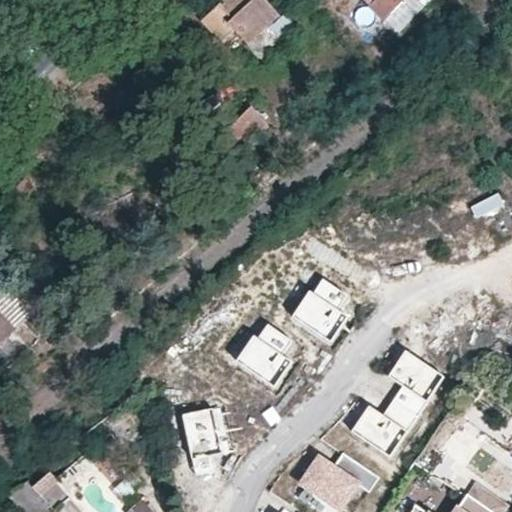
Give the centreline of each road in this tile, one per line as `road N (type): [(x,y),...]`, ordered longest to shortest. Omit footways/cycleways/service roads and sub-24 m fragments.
road 1 (residential): [(511,272),(374,331),(315,412),(268,454),(237,511)]
road 2 (primary): [(96,0),(0,91)]
